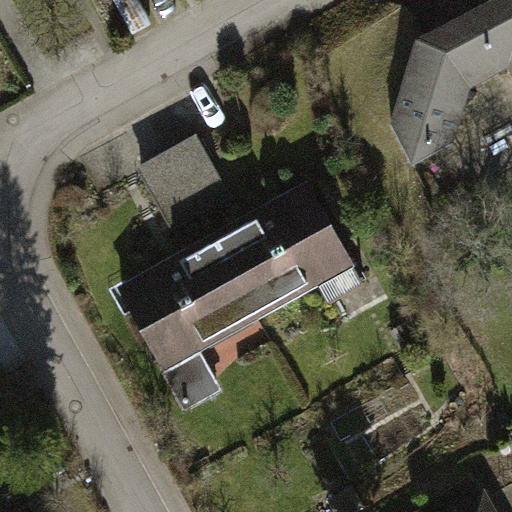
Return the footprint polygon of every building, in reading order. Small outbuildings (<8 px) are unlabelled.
[(511,0),(494,0),(419,40),(393,125),(415,165),(454,143),(472,86),(511,67),(511,69),(511,0)] [(198,141),(171,156),(202,211),(229,196),(198,141)] [(174,226),(202,211),(171,156),(144,171),(174,226)] [(312,189),(218,241),(257,311),(317,277),(331,303),(365,284),(312,189)] [(194,346),(257,311),(218,241),(124,294),(188,407),(219,390),(194,346)] [(355,511),(365,507),(355,487),(331,499),(337,511),(355,511)] [(498,511),(486,490),(446,511),(498,511)]
